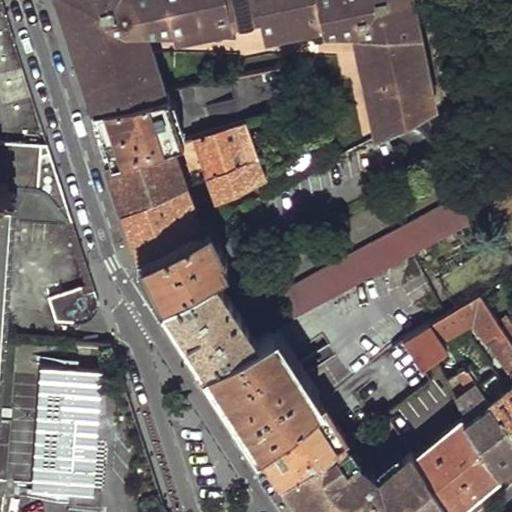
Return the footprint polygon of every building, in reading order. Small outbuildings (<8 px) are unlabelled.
[(60,0),(74,39),(96,103),(165,88),(153,51),(148,50),(141,27),(202,28),(231,22),(230,15),(236,14),(238,20),(252,17),(251,11),(257,10),(261,28),(320,23),(322,29),(353,30),(360,30),(365,52),(358,53),(376,135),(385,130),(431,107),(427,93),(434,92),(419,25),(414,27),(411,14),(417,13),(413,0),(60,0)] [(419,25),(417,13),(411,14),(414,27),(419,25)] [(358,53),(365,52),(360,30),(353,30),(358,53)] [(286,65),(165,88),(96,103),(107,138),(114,160),(172,141),(191,135),(245,118),(298,101),(286,65)] [(437,104),(434,92),(427,93),(431,107),(437,104)] [(245,118),(191,135),(206,176),(259,156),(245,118)] [(376,135),(317,165),(292,177),(236,206),(256,222),(254,234),(260,249),(420,171),(408,145),(402,140),(398,141),(396,150),(385,130),(376,135)] [(0,179),(10,180),(8,215),(73,219),(48,141),(0,137),(0,179)] [(115,186),(122,208),(186,184),(172,141),(114,160),(107,162),(115,186)] [(309,152),(285,163),(292,177),(317,165),(309,152)] [(268,177),(259,156),(206,176),(215,198),(268,177)] [(0,344),(0,338),(8,215),(10,180),(0,179),(0,344)] [(201,223),(186,184),(122,208),(131,235),(138,257),(142,255),(201,223)] [(464,193),(281,289),(295,316),(413,253),(479,218),(464,193)] [(201,223),(142,255),(155,279),(165,299),(215,272),(224,267),(221,251),(216,253),(208,220),(201,223)] [(295,316),(254,337),(207,363),(204,365),(243,417),(264,445),(323,399),(389,347),(404,338),(421,328),(429,323),(447,312),(413,253),(295,316)] [(215,272),(165,299),(186,330),(207,363),(254,337),(215,272)] [(56,320),(79,322),(88,321),(94,313),(99,304),(99,300),(95,288),(83,293),(81,286),(49,297),(56,320)] [(511,383),(491,400),(511,427),(511,340),(510,338),(500,322),(481,292),(447,312),(429,323),(435,333),(438,338),(472,318),(507,370),(511,366),(511,383)] [(511,323),(508,317),(500,322),(510,338),(511,337),(511,323)] [(429,323),(421,328),(425,334),(435,333),(429,323)] [(421,328),(404,338),(423,365),(437,356),(425,334),(421,328)] [(450,348),(437,356),(451,378),(463,369),(450,348)] [(471,364),(466,367),(485,392),(492,387),(481,369),(476,372),(471,364)] [(102,370),(40,366),(31,489),(93,494),(102,370)] [(463,369),(451,378),(466,411),(500,471),(501,472),(511,462),(511,427),(491,400),(485,392),(466,367),(463,369)] [(261,448),(282,479),(348,435),(323,399),(264,445),(261,448)] [(409,443),(389,411),(377,420),(386,433),(389,431),(401,448),(409,443)] [(466,411),(414,451),(454,510),(477,490),(500,471),(466,411)] [(367,427),(350,437),(354,445),(371,434),(367,427)] [(409,443),(401,448),(411,463),(386,487),(397,498),(382,511),(330,450),(283,480),(305,511),(451,511),(454,510),(414,451),(409,443)]
